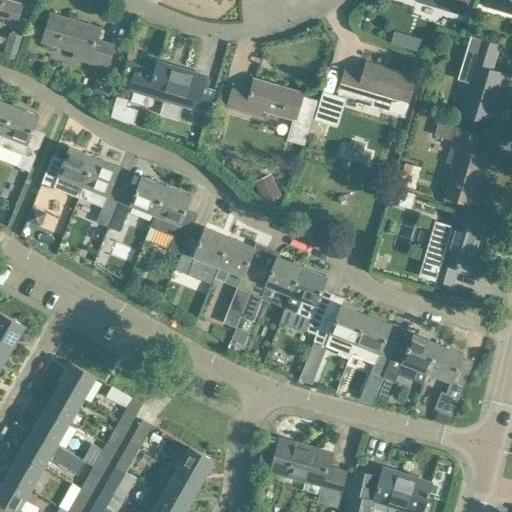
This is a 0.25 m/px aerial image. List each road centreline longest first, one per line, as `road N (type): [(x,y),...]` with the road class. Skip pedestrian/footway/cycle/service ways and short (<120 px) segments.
road 1 (residential): [(511,330),(376,290),(329,246),(253,218),(205,174),(0,70)]
road 2 (residential): [(493,443),(253,382)]
road 3 (residential): [(129,0),(211,31),(292,21),(334,0)]
road 4 (residential): [(253,382),(80,285)]
road 5 (residential): [(0,429),(80,285)]
road 6 (residential): [(238,511),(253,382)]
